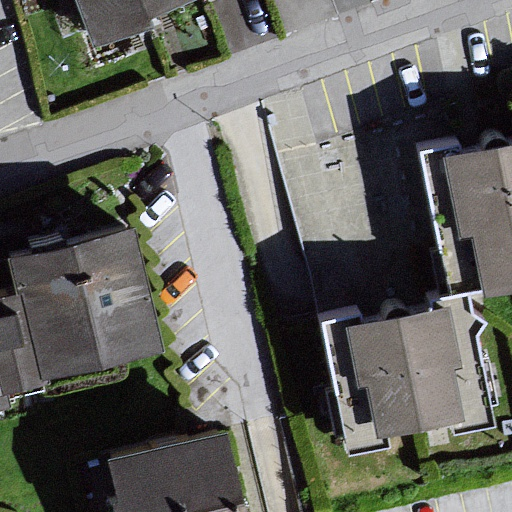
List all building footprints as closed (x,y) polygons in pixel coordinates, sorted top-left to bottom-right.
[(165,0),(82,0),(106,44),(161,35),(163,25),(175,19),(165,0)] [(214,0),(165,0),(175,19),(216,4),(214,0)] [(452,148),(424,153),(450,286),(475,282),(478,294),(511,287),(511,148),(454,160),(452,148)] [(139,219),(24,245),(37,303),(7,310),(22,378),(167,345),(139,219)] [(355,313),(323,319),(347,453),(388,445),(386,431),(446,420),(450,440),(502,430),(478,294),(475,282),(450,286),(427,291),(431,312),(357,325),(355,313)] [(0,398),(12,395),(0,345),(0,398)] [(258,511),(240,425),(116,459),(131,511),(258,511)]
